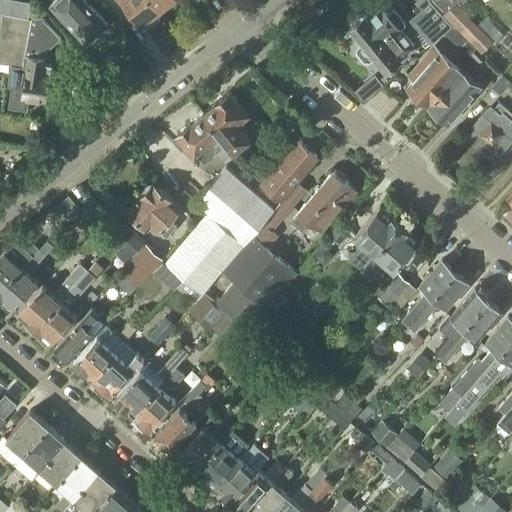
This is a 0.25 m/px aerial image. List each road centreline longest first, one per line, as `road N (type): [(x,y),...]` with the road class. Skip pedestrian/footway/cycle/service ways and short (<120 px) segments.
road 1 (residential): [(511,263),(239,26)]
road 2 (residential): [(0,221),(239,26)]
road 3 (residential): [(191,511),(0,343)]
